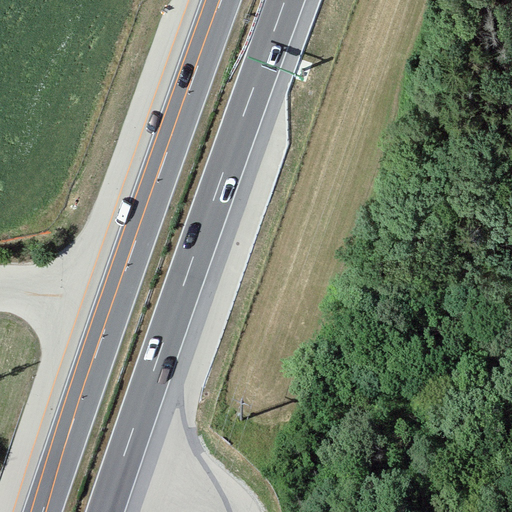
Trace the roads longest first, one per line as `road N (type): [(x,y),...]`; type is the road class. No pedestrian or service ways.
road 1 (motorway): [(105,511),(285,0)]
road 2 (motorway): [(222,0),(43,511)]
